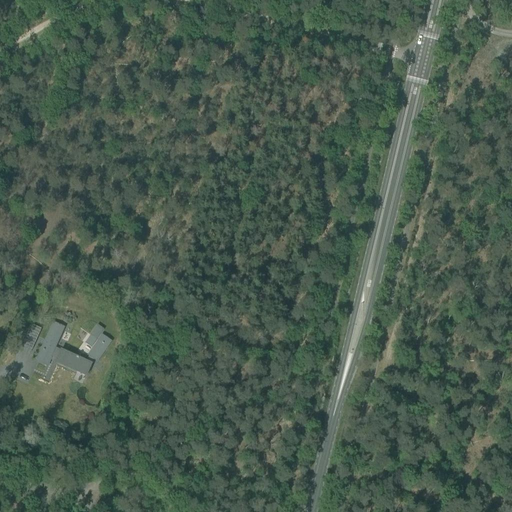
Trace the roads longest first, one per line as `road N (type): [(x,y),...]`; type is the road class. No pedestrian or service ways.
road 1 (secondary): [(367,286),(422,61)]
road 2 (track): [(366,45),(185,0)]
road 3 (secondary): [(310,511),(342,381)]
